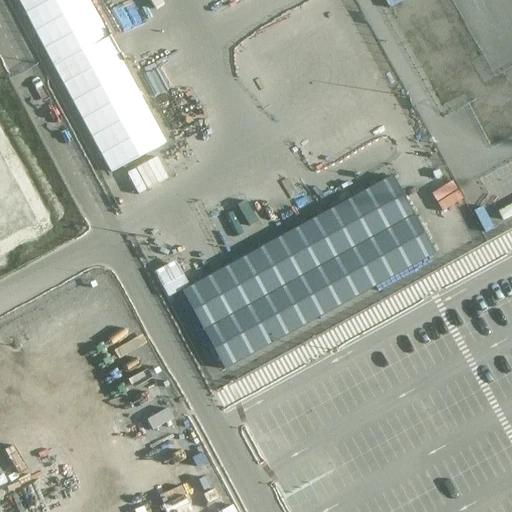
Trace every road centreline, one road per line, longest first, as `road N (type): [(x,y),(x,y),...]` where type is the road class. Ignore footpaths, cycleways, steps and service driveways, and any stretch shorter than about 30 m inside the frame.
road 1 (unknown): [(212,426),(511,260)]
road 2 (unclassified): [(111,235),(257,511)]
road 3 (unknown): [(239,477),(511,326)]
road 4 (unclassified): [(111,235),(0,24)]
road 5 (unknown): [(306,511),(511,397)]
road 6 (unclassified): [(0,295),(111,235)]
